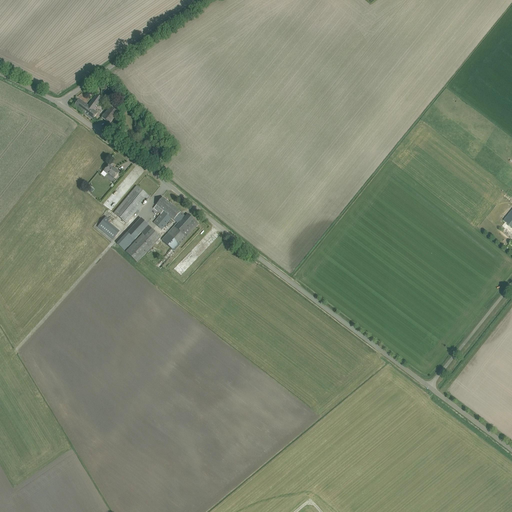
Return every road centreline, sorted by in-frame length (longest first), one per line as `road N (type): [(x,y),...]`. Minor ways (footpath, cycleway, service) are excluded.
road 1 (unclassified): [(511,450),(58,103)]
road 2 (unclassified): [(58,103),(206,0)]
road 3 (track): [(19,348),(119,237)]
